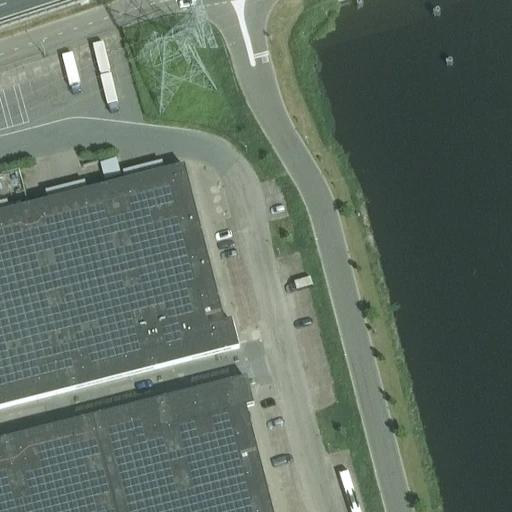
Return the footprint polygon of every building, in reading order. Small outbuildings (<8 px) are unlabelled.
[(101,166),(105,183),(121,179),(117,162),(101,166)] [(126,186),(108,191),(153,367),(155,375),(240,353),(236,339),(233,326),(225,327),(186,171),(170,175),(166,176),(126,186)] [(155,375),(153,367),(108,191),(88,196),(49,206),(32,210),(31,211),(76,387),(78,394),(155,375)] [(10,216),(0,218),(0,412),(0,414),(78,394),(76,387),(31,211),(30,211),(10,216)] [(164,412),(189,511),(272,511),(247,412),(255,410),(247,383),(162,404),(164,412)] [(189,511),(164,412),(162,404),(84,424),(86,432),(106,511),(189,511)] [(0,511),(106,511),(86,432),(84,424),(0,445),(0,511)]
